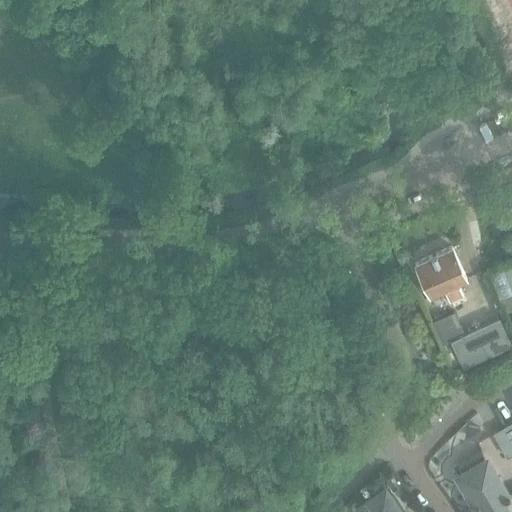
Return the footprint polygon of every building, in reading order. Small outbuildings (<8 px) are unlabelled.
[(458,283),(467,279),(451,246),(414,263),(430,296),(444,290),(449,301),(463,295),(458,283)] [(499,318),(467,333),(456,309),(431,321),(442,344),(451,340),(463,366),(511,344),(499,318)] [(467,425),(466,432),(470,439),(477,441),(480,427),(467,425)] [(511,453),(511,437),(505,426),(493,433),(507,456),(511,453)] [(458,474),(462,482),(459,484),(472,506),(475,504),(477,508),(478,508),(479,510),(475,511),(477,511),(509,493),(509,492),(507,493),(482,450),(458,464),(462,471),(458,474)] [(404,511),(405,511),(393,493),(390,495),(385,488),(370,498),(369,497),(359,505),(364,511),(404,511)] [(511,511),(511,491),(509,493),(477,511),(511,511)]
